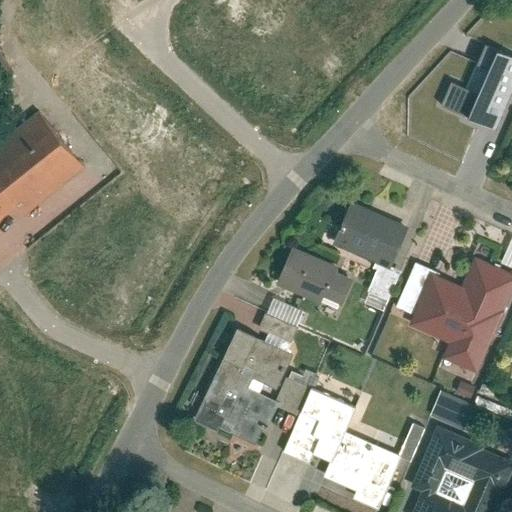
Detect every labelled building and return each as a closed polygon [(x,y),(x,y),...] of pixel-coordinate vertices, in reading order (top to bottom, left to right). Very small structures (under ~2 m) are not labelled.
[(456,109),(455,114),(493,127),(511,72),(511,56),(481,45),(466,88),(444,81),(437,102),(456,109)] [(0,56),(0,96),(19,83),(0,56)] [(0,216),(14,205),(23,215),(84,166),(39,111),(0,142),(0,216)] [(331,241),(392,265),(409,220),(349,196),(331,241)] [(277,280),(339,305),(355,265),(292,240),(277,280)] [(438,352),(482,369),(511,292),(511,265),(478,252),(467,281),(444,338),(438,352)] [(444,338),(467,281),(430,267),(407,324),(444,338)] [(192,418),(254,446),(296,352),(234,324),(192,418)] [(322,478),(380,502),(402,448),(348,427),(356,405),(310,387),(284,452),(309,462),(312,452),(329,459),(322,478)] [(425,413),(460,424),(468,399),(433,388),(425,413)] [(493,511),(511,465),(511,452),(446,426),(411,511),(493,511)]
